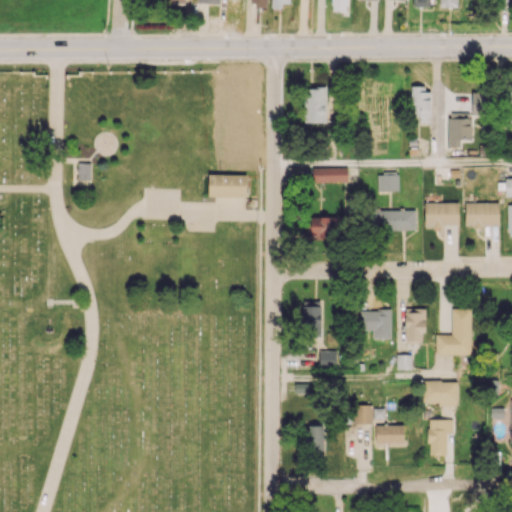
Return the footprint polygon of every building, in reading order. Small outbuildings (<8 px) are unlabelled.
[(271,0),(272,7),(282,8),(282,3),(289,3),(289,0),(271,0)] [(347,11),(347,0),(331,0),(331,10),(347,11)] [(227,119),(246,120),(246,87),(227,87),(227,119)] [(325,122),(326,87),(304,87),(304,122),(325,122)] [(410,116),(419,116),(419,122),(430,122),(430,88),(411,87),(410,116)] [(486,116),(486,93),(471,93),(471,116),(486,116)] [(448,146),(460,146),(460,139),(470,139),(470,112),(448,112),(448,146)] [(253,164),(253,142),(238,141),(238,164),(253,164)] [(78,164),(77,180),(91,181),(92,164),(78,164)] [(312,167),(312,181),(347,181),(347,167),(312,167)] [(208,174),(207,198),(247,199),(248,175),(208,174)] [(399,190),(398,174),(377,174),(377,191),(399,190)] [(458,202),(424,202),(424,225),(458,225),(458,202)] [(499,202),(465,202),(465,226),(499,225),(499,202)] [(368,209),(367,228),(414,230),(415,210),(368,209)] [(306,217),(307,240),(337,239),(336,216),(306,217)] [(301,333),(320,334),(320,302),(301,301),(301,333)] [(404,340),(423,341),(424,308),(404,308),(404,340)] [(470,308),(451,308),(451,334),(435,334),(435,354),(471,353),(470,308)] [(390,310),(359,309),(359,329),(372,329),(372,338),(390,338),(390,310)] [(335,350),(318,350),(318,366),(335,366),(335,350)] [(396,368),(411,369),(412,354),(396,354),(396,368)] [(456,380),(422,380),(422,402),(437,402),(437,406),(457,405),(456,380)] [(372,423),(372,404),(353,404),(353,423),(372,423)] [(446,454),(446,432),(452,432),(452,419),(428,418),(427,454),(446,454)] [(403,425),(375,424),(375,442),(403,442),(403,425)] [(308,450),(323,449),(322,425),(306,425),(308,450)]
